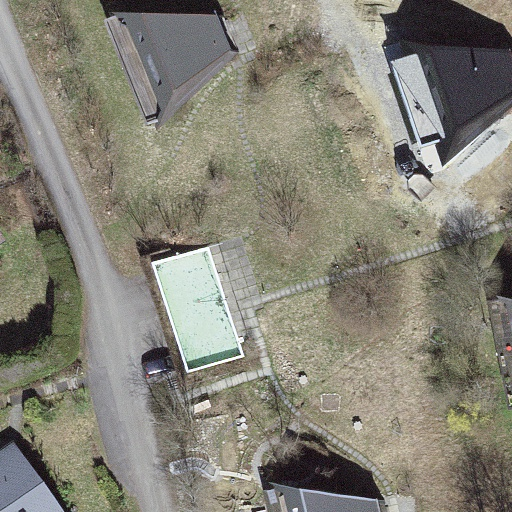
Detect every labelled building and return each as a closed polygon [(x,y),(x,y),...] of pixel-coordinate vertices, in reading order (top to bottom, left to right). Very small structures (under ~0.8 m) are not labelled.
[(228,33),(122,39),(165,135),(239,67),(228,33)] [(511,74),(418,68),(443,157),(511,113),(511,74)] [(0,263),(15,252),(0,233),(0,263)] [(511,323),(503,322),(511,365),(511,323)] [(54,511),(21,462),(0,475),(0,511),(54,511)]
